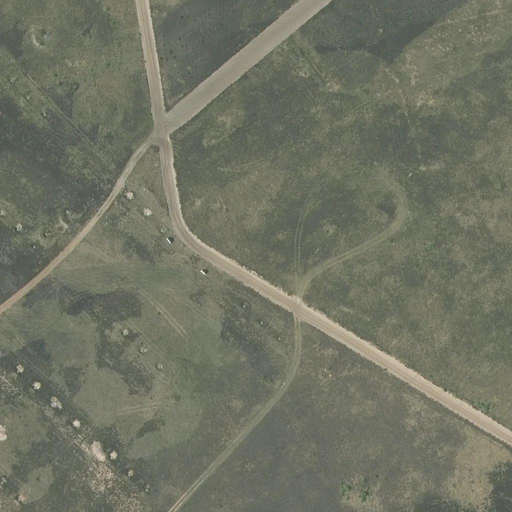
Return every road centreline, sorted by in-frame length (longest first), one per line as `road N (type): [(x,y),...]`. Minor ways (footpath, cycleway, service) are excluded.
road 1 (track): [(511,439),(182,239),(142,0)]
road 2 (track): [(316,0),(145,146),(84,231),(0,311)]
road 3 (track): [(297,309),(293,373),(169,511)]
